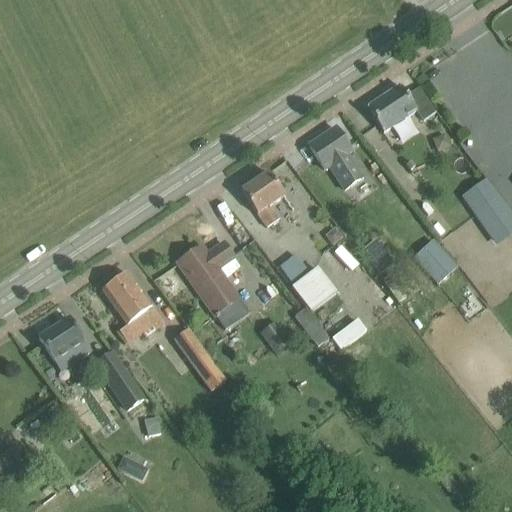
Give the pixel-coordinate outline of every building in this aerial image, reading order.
[(367,110),(372,118),(384,135),(415,113),(422,123),(435,113),(419,90),(407,98),(400,88),(367,110)] [(309,149),(315,157),(325,172),(329,169),(345,192),(353,187),(358,196),(368,189),(347,158),(351,156),(336,131),(309,149)] [(449,149),(443,136),(431,142),(436,155),(449,149)] [(269,175),(241,194),(257,218),(258,217),(267,230),(278,222),(270,209),(284,200),(269,175)] [(498,200),(496,201),(474,216),(496,248),(511,237),(511,215),(500,198),(498,200)] [(333,247),(342,241),(336,231),(326,237),(333,247)] [(362,250),(379,276),(395,266),(378,240),(362,250)] [(432,240),(413,254),(434,281),(453,266),(432,240)] [(217,272),(234,260),(225,246),(208,257),(203,250),(178,266),(224,333),(248,316),(217,272)] [(279,270),(294,288),(292,289),(311,315),(313,313),(321,323),(343,306),(335,296),(337,295),(317,269),(309,275),(295,257),(279,270)] [(127,275),(102,294),(127,329),(133,324),(145,340),(163,327),(127,275)] [(329,341),(306,310),(294,319),(317,350),(329,341)] [(341,351),(368,333),(359,320),(333,339),(341,351)] [(39,340),(45,349),(61,374),(68,369),(91,354),(69,321),(39,340)] [(260,336),(265,343),(276,357),(292,344),(276,324),(260,336)] [(214,393),(228,383),(189,332),(175,343),(214,393)] [(127,414),(144,402),(113,354),(95,366),(127,414)] [(161,436),(157,419),(144,422),(149,439),(161,436)] [(0,456),(0,488),(1,489),(29,471),(14,448),(0,456)] [(56,454),(44,463),(53,475),(65,466),(56,454)] [(135,471),(131,478),(141,483),(147,472),(140,468),(135,471)] [(460,489),(454,481),(449,474),(439,482),(451,497),(460,489)]
